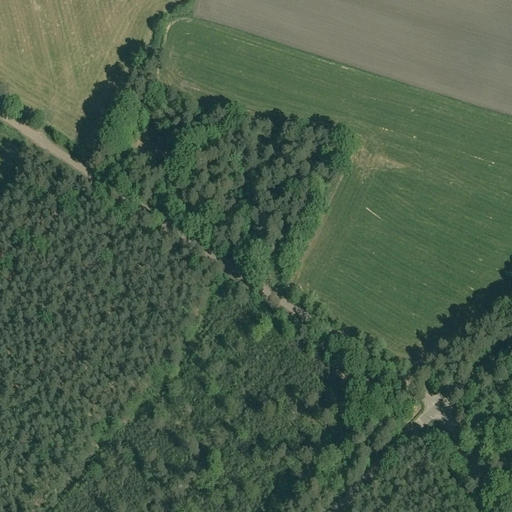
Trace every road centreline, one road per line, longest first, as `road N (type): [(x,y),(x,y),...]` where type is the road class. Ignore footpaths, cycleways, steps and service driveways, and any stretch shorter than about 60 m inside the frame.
road 1 (unclassified): [(436,408),(0,114)]
road 2 (unclassified): [(339,511),(436,408)]
road 3 (unclassified): [(511,501),(495,495),(436,408)]
